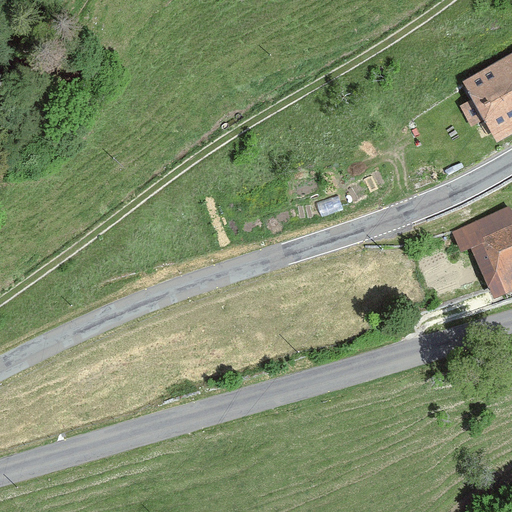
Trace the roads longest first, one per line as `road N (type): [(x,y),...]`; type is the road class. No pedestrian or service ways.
road 1 (tertiary): [(0,369),(145,303),(397,217),(511,161)]
road 2 (track): [(0,296),(162,178),(448,0)]
road 3 (secondary): [(511,324),(0,475)]
road 4 (track): [(82,0),(0,154)]
